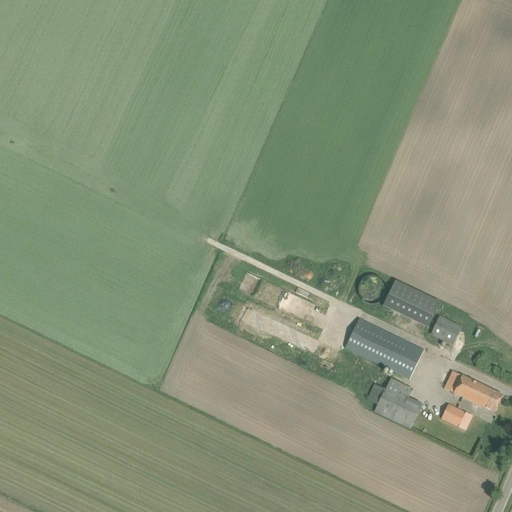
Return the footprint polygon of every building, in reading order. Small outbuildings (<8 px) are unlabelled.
[(374,294),(374,278),(363,278),(362,293),(374,294)] [(395,279),(383,304),(428,326),(440,301),(395,279)] [(440,317),(431,335),(438,338),(444,341),(453,346),(462,328),(453,323),(440,317)] [(424,351),(415,346),(359,319),(345,348),(410,379),(424,351)] [(445,389),(485,409),(494,413),(503,396),(453,372),(445,389)] [(413,390),(391,379),(374,412),(410,429),(422,406),(408,399),(413,390)] [(466,413),(448,404),(441,419),(459,428),(466,413)]
